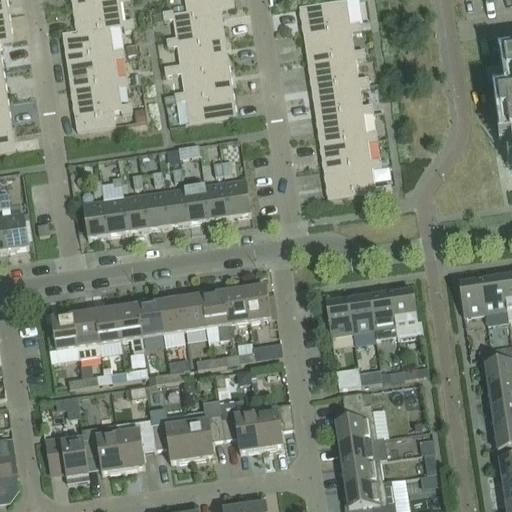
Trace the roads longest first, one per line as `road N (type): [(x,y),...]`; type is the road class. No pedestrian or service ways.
road 1 (residential): [(73,282),(31,0)]
road 2 (residential): [(294,247),(257,0)]
road 3 (residential): [(274,250),(304,466),(292,482)]
road 4 (residential): [(511,238),(371,255),(294,247)]
road 5 (residential): [(31,511),(0,295)]
road 6 (residential): [(274,250),(73,282)]
road 7 (residential): [(292,482),(110,511)]
